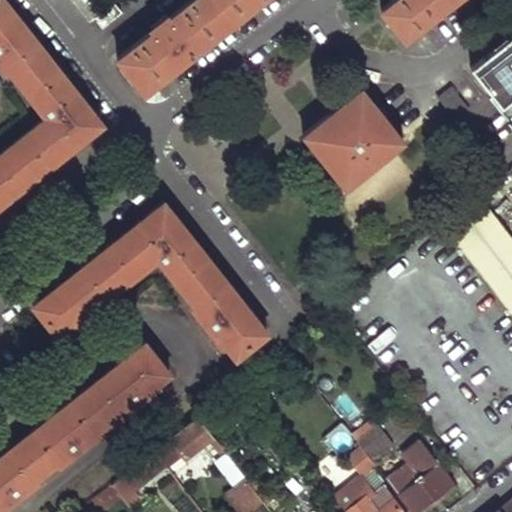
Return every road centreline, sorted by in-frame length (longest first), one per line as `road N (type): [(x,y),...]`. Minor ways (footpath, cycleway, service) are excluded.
road 1 (residential): [(0,299),(137,184),(150,137)]
road 2 (residential): [(150,137),(284,313)]
road 3 (residential): [(336,0),(372,48),(408,64),(434,54),(499,0)]
road 4 (residential): [(308,0),(150,137)]
road 5 (residential): [(150,137),(0,241)]
road 6 (residential): [(150,137),(48,0)]
